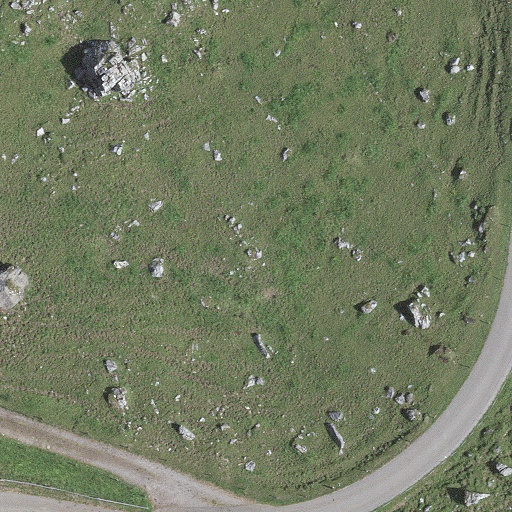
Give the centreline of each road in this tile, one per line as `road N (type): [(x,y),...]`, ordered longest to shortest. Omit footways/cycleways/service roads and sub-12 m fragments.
road 1 (track): [(329,511),(403,473),(462,422),(500,357),(511,317)]
road 2 (track): [(213,511),(212,505),(0,430)]
